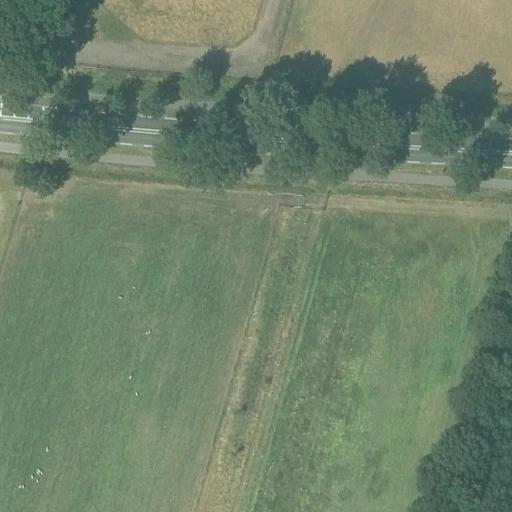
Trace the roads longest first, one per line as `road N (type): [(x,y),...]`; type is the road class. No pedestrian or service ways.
road 1 (primary): [(511,155),(0,118)]
road 2 (track): [(511,350),(468,511)]
